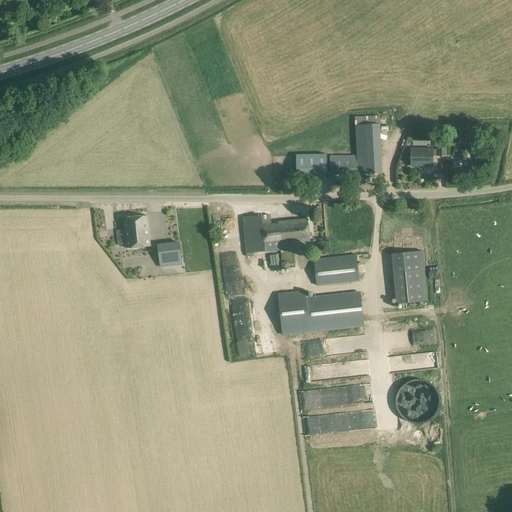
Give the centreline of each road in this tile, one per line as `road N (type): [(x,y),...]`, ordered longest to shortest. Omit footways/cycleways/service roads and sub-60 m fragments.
road 1 (unclassified): [(0,199),(268,201),(511,188)]
road 2 (secondary): [(0,75),(188,0)]
road 3 (track): [(437,310),(454,511)]
road 4 (track): [(310,511),(290,351)]
